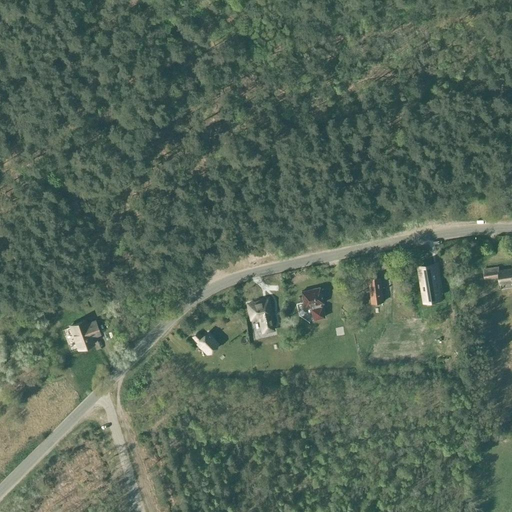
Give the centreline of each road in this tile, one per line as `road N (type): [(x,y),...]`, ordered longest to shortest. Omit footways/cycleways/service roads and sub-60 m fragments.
road 1 (unknown): [(449,0),(441,25),(191,167),(137,313),(161,347),(118,389),(153,511)]
road 2 (tertiary): [(104,387),(206,288),(433,235),(511,227)]
road 3 (tertiary): [(0,488),(104,387)]
road 4 (unclassified): [(104,387),(140,511)]
